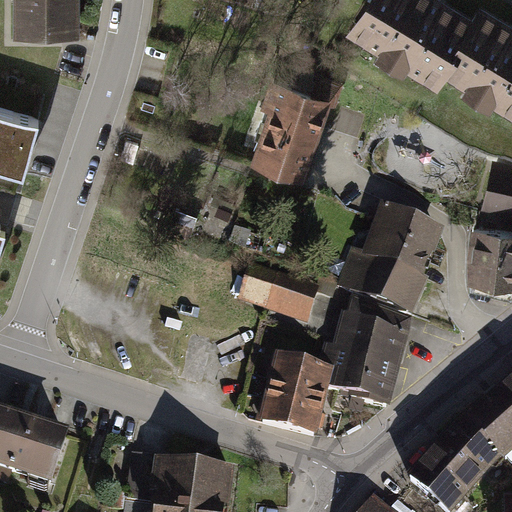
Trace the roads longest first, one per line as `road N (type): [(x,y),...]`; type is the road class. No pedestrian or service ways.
road 1 (residential): [(132,0),(100,123),(16,364)]
road 2 (residential): [(351,478),(16,364)]
road 3 (residential): [(487,359),(461,309),(452,236),(431,215),(345,175)]
road 4 (residential): [(351,478),(487,359)]
